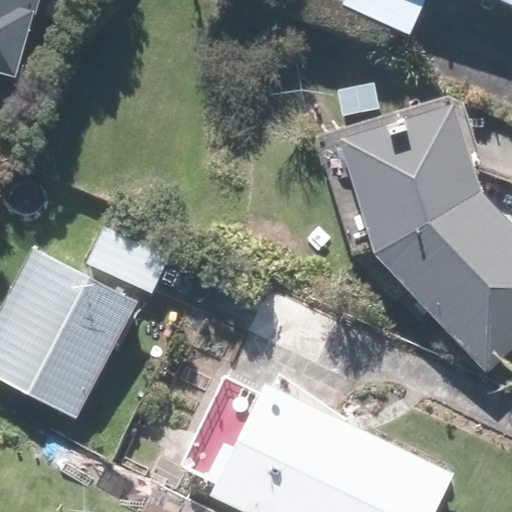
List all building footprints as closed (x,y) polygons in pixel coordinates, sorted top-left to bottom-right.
[(0,0),(0,77),(12,81),(35,0),(0,0)] [(511,0),(339,0),(336,7),(406,39),(423,0),(488,0),(511,10),(511,0)] [(371,251),(368,254),(481,373),(511,343),(511,228),(475,189),(445,97),(311,138),(348,258),(371,251)] [(169,258),(100,226),(83,264),(152,296),(169,258)] [(134,301),(28,247),(0,300),(0,383),(72,420),(134,301)] [(204,495),(240,511),(430,511),(450,473),(259,383),(204,495)]
